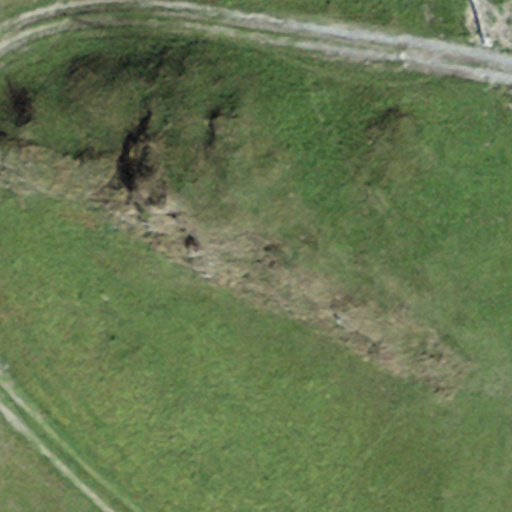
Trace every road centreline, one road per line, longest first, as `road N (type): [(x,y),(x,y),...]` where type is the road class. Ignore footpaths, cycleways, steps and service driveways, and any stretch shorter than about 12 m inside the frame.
road 1 (track): [(0,53),(20,32),(168,18),(345,34),(511,68)]
road 2 (track): [(91,511),(0,413)]
